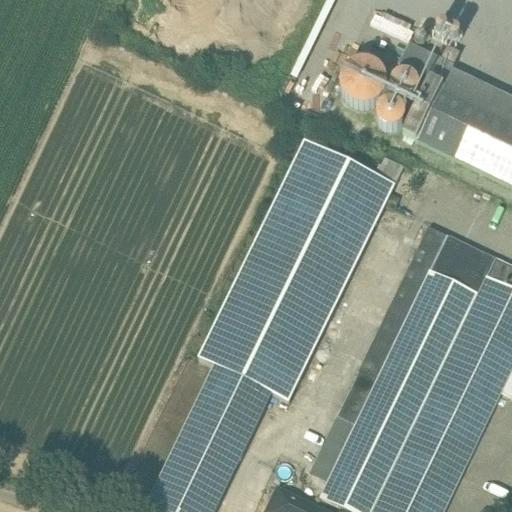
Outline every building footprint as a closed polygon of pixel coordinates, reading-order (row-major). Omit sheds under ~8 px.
[(399,44),(405,35),(381,20),(375,29),(399,44)] [(425,45),(426,42),(425,40),(424,38),(422,37),(420,36),(417,37),(415,38),(414,40),(414,42),(414,45),(415,47),(417,48),(420,48),(422,48),(424,47),(425,45)] [(453,69),(409,47),(398,69),(429,84),(430,82),(443,88),(453,69)] [(385,98),(387,89),(385,80),(380,72),(372,67),(363,65),(354,67),(347,72),(341,80),(340,89),(342,98),(347,106),(355,111),(364,112),(373,110),(380,105),(385,98)] [(418,97),(419,91),(418,86),(415,81),(410,78),(404,77),(399,78),(394,81),(391,86),(390,92),(391,97),(394,102),(399,105),(405,106),(410,105),(415,102),(418,97)] [(511,121),(443,88),(430,82),(429,84),(403,138),(511,190),(511,121)] [(404,125),(405,119),(404,114),(401,109),(396,106),(391,105),(385,106),(380,109),(377,114),(376,120),(377,125),(381,130),(385,133),(391,134),(396,133),(401,130),(404,125)] [(304,143),(198,361),(215,369),(271,397),(289,406),(403,170),(384,161),(381,169),(379,168),(374,178),(304,143)] [(511,270),(429,230),(337,421),(355,429),(320,501),(342,511),(445,511),(511,373),(511,270)] [(215,369),(146,511),(215,511),(271,397),(215,369)] [(314,511),(278,495),(270,511),(314,511)]
